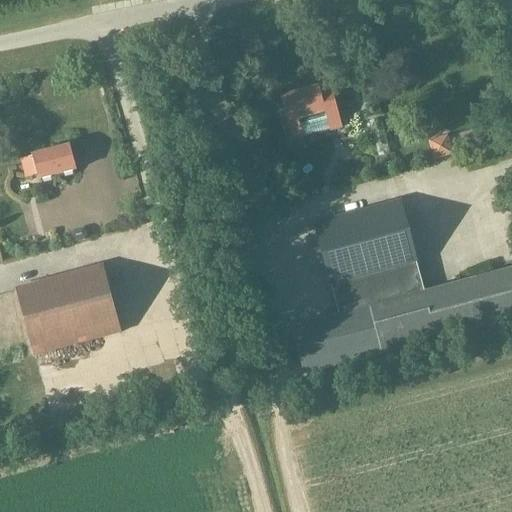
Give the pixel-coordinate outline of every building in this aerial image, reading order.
[(316,87),(278,97),(284,121),(322,111),(321,106),(332,103),(327,84),(316,87)] [(377,117),(365,120),(375,155),(386,153),(377,117)] [(35,179),(73,170),(67,146),(29,155),(29,156),(18,158),(23,177),(34,175),(35,179)] [(288,327),(300,374),(511,316),(511,266),(421,291),(396,200),(311,223),(336,314),(288,327)] [(511,224),(467,233),(472,257),(511,248),(511,224)] [(31,355),(116,332),(98,265),(13,288),(31,355)] [(232,281),(238,279),(236,269),(230,271),(232,281)]
